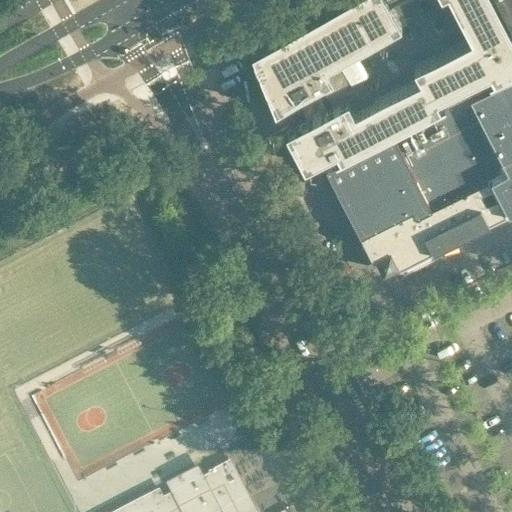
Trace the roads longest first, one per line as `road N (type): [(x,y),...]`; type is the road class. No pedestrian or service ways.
road 1 (unclassified): [(391,511),(186,107)]
road 2 (secondary): [(0,89),(124,32)]
road 3 (secondary): [(105,3),(0,63)]
